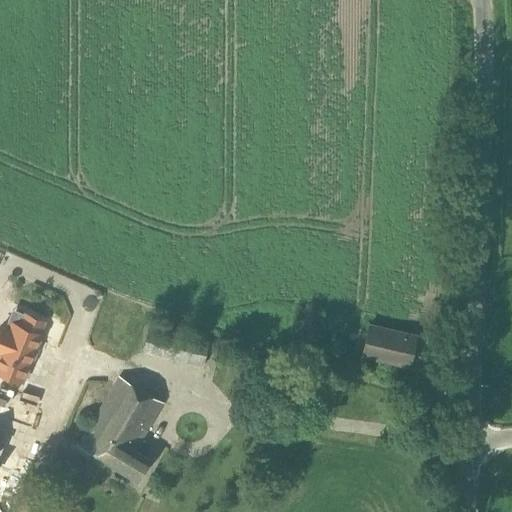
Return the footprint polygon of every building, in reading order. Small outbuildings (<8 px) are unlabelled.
[(6,322),(0,336),(0,348),(5,350),(0,362),(0,366),(28,378),(45,329),(43,329),(48,317),(30,310),(30,311),(21,308),(14,325),(6,322)] [(415,335),(369,324),(361,355),(408,366),(415,335)] [(143,353),(203,367),(209,341),(149,327),(143,353)] [(118,378),(79,445),(136,479),(148,459),(135,452),(163,404),(118,378)] [(25,409),(42,412),(44,393),(28,391),(25,409)]
